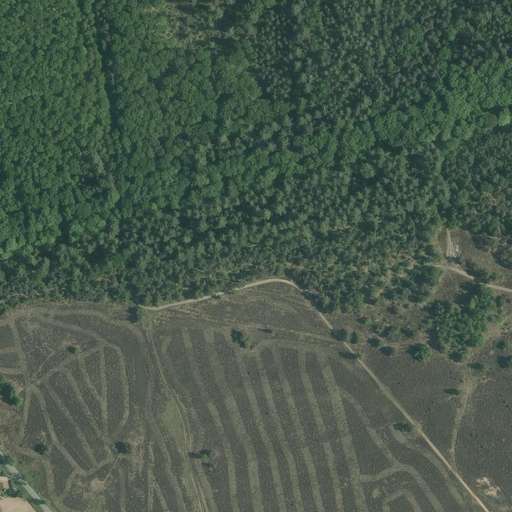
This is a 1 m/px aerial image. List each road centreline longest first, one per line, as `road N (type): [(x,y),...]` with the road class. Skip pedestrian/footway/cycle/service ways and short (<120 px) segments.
road 1 (tertiary): [(0,240),(511,102)]
road 2 (track): [(304,291),(488,511)]
road 3 (track): [(304,291),(339,292),(434,266),(511,290)]
road 4 (track): [(92,0),(117,192)]
road 5 (track): [(146,307),(269,280),(304,291)]
road 6 (track): [(443,121),(460,0)]
